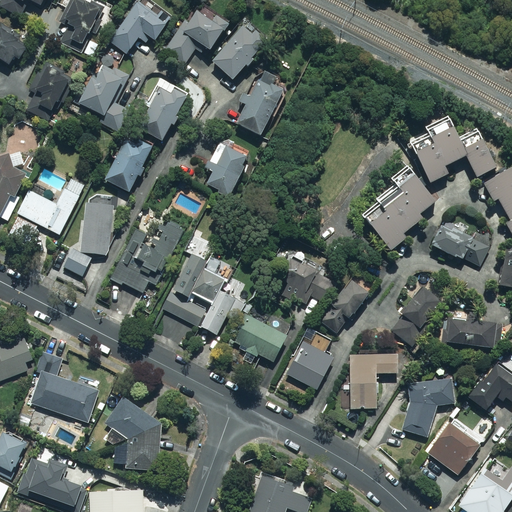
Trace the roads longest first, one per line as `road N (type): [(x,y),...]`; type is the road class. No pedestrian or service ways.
road 1 (unknown): [(66,314),(159,152),(227,77)]
road 2 (residential): [(0,279),(240,403)]
road 3 (residential): [(240,403),(354,466),(409,511)]
